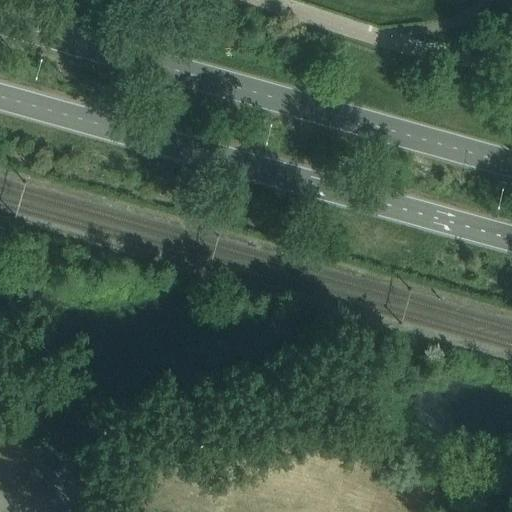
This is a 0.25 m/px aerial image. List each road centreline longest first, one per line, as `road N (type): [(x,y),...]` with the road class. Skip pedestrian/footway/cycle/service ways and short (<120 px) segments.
road 1 (secondary): [(511,167),(0,21)]
road 2 (secondary): [(0,96),(511,240)]
